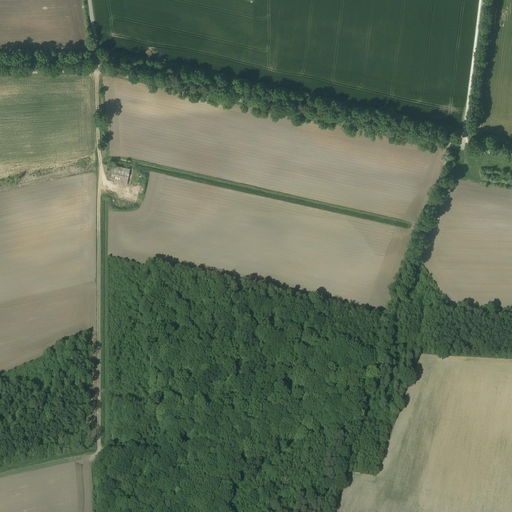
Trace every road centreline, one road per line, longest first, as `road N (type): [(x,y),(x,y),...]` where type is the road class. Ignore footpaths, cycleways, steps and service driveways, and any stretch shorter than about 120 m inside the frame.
road 1 (unclassified): [(97,69),(463,147)]
road 2 (track): [(97,511),(99,177)]
road 3 (unclassified): [(463,147),(481,0)]
